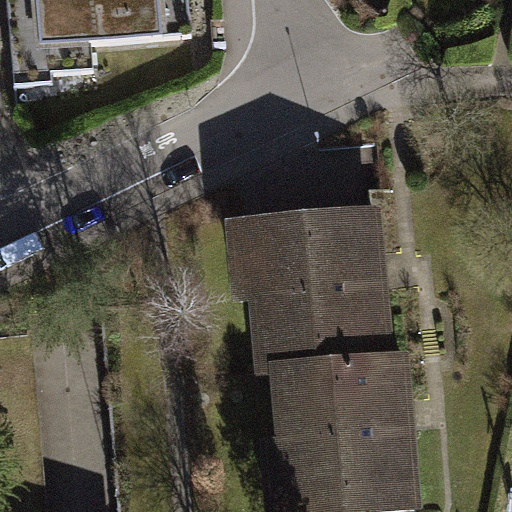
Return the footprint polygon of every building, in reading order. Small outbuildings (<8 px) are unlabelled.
[(189,0),(7,0),(12,52),(49,49),(51,78),(95,74),(93,47),(193,39),(189,0)] [(337,186),(385,185),(384,156),(336,158),(337,186)] [(374,217),(235,229),(238,271),(253,270),(256,303),(262,377),(278,376),(386,366),(386,362),(374,217)] [(253,270),(238,271),(240,304),(256,303),(253,270)] [(0,511),(48,511),(34,336),(0,339),(0,511)] [(414,511),(402,361),(386,362),(386,366),(278,376),(283,447),(286,480),(272,481),(274,511),(414,511)] [(269,448),(272,481),(286,480),(283,447),(269,448)]
